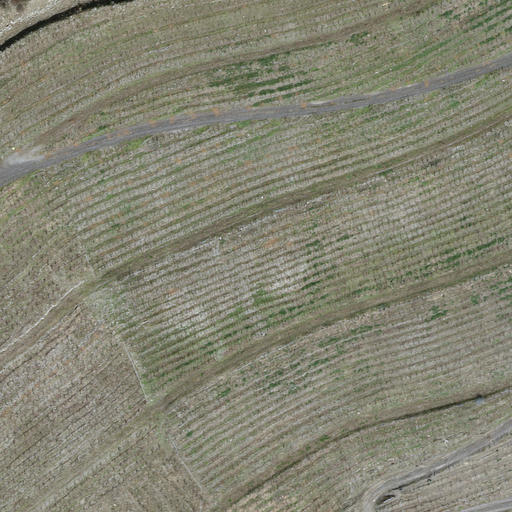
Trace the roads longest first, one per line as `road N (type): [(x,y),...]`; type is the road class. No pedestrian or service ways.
road 1 (track): [(511,114),(84,292),(0,362)]
road 2 (track): [(511,253),(249,353),(33,511)]
road 3 (track): [(511,63),(302,113),(178,122),(0,182)]
road 4 (track): [(9,175),(134,84),(392,22),(434,0)]
road 5 (track): [(511,386),(332,435),(222,511)]
road 6 (track): [(364,511),(383,482),(463,454),(511,420)]
